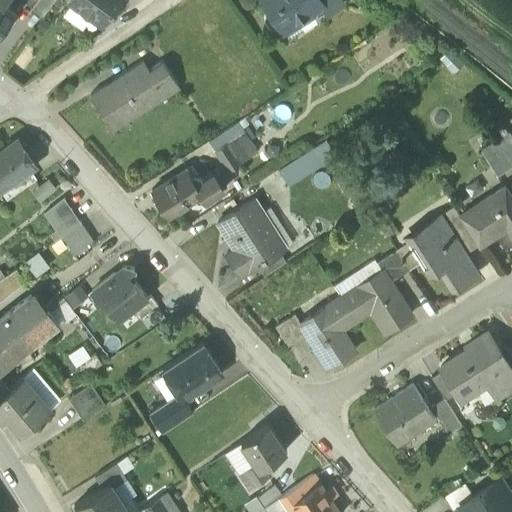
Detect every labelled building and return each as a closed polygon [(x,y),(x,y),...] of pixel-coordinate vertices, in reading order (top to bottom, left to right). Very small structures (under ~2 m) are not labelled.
[(0,0),(0,31),(15,11),(0,0)] [(36,0),(31,8),(42,16),(53,0),(36,0)] [(68,0),(69,0),(101,23),(117,0),(68,0)] [(319,0),(262,0),(269,9),(267,11),(263,18),(268,26),(276,26),(278,25),(281,29),(283,29),(281,26),(293,18),(295,22),(309,13),(308,12),(321,4),(322,4),(319,0)] [(341,4),(338,0),(319,0),(322,4),(321,4),(327,13),(341,4)] [(143,61),(90,94),(112,129),(165,96),(149,69),(143,61)] [(162,61),(149,69),(165,96),(179,87),(162,61)] [(489,128),(497,139),(509,131),(501,120),(489,128)] [(237,121),(208,140),(228,170),(257,151),(237,121)] [(511,135),(509,131),(497,139),(511,162),(511,135)] [(511,165),(511,162),(497,139),(480,149),(496,175),(511,165)] [(0,151),(0,188),(29,168),(35,164),(17,140),(3,150),(0,151)] [(311,145),(277,167),(288,184),(322,162),(311,145)] [(29,168),(0,188),(0,189),(6,199),(36,178),(29,168)] [(186,168),(151,191),(167,216),(203,194),(195,182),(186,168)] [(213,170),(195,182),(203,194),(205,198),(224,186),(213,170)] [(31,192),(40,202),(56,189),(47,178),(31,192)] [(511,197),(504,185),(459,214),(467,226),(479,244),(506,227),(511,236),(511,197)] [(255,198),(217,223),(233,249),(226,253),(241,276),(257,266),(280,252),(286,247),(285,245),(278,250),(269,235),(276,231),(255,198)] [(44,213),(52,225),(72,211),(63,199),(44,213)] [(453,205),(440,214),(453,235),(454,235),(467,226),(459,214),(453,205)] [(72,211),(52,225),(61,237),(81,224),(72,211)] [(440,214),(414,230),(417,235),(408,241),(421,261),(429,273),(445,263),(459,284),(477,272),(454,235),(453,235),(440,214)] [(94,243),(81,224),(61,237),(75,256),(94,243)] [(408,241),(396,248),(409,268),(421,261),(408,241)] [(396,248),(376,261),(381,269),(382,268),(390,281),(409,268),(396,248)] [(280,252),(257,266),(264,276),(286,262),(280,252)] [(381,269),(376,261),(374,258),(333,284),(340,293),(381,269)] [(134,268),(122,266),(91,290),(106,309),(109,307),(119,319),(131,310),(147,298),(132,279),(134,268)] [(381,269),(340,293),(358,320),(370,310),(384,331),(411,314),(390,281),(382,268),(381,269)] [(299,320),(296,322),(304,335),(327,370),(358,349),(345,329),(358,320),(340,293),(299,320)] [(147,298),(131,310),(139,319),(157,304),(150,295),(147,298)] [(0,345),(15,333),(42,312),(30,296),(0,319),(0,345)] [(42,312),(15,333),(26,348),(58,324),(46,309),(42,312)] [(294,313),(275,325),(287,346),(304,335),(296,322),(299,320),(294,313)] [(511,370),(487,332),(474,340),(476,344),(440,367),(442,370),(456,393),(460,398),(486,381),(496,397),(511,386),(511,370)] [(15,333),(0,345),(0,356),(3,361),(6,365),(21,352),(26,348),(15,333)] [(69,351),(80,372),(96,364),(85,342),(69,351)] [(202,342),(162,368),(178,392),(182,398),(183,397),(221,372),(202,342)] [(34,359),(26,348),(21,352),(28,363),(34,359)] [(33,368),(22,377),(50,409),(61,400),(33,368)] [(456,393),(442,370),(431,377),(444,397),(445,399),(446,399),(456,393)] [(22,377),(0,394),(0,416),(4,421),(10,416),(23,432),(50,409),(22,377)] [(91,383),(68,398),(83,420),(105,405),(91,383)] [(412,385),(374,409),(396,444),(434,419),(412,385)] [(178,392),(149,411),(162,432),(193,412),(183,397),(182,398),(178,392)] [(444,397),(430,406),(447,433),(461,424),(446,399),(445,399),(444,397)] [(268,423),(240,442),(245,448),(255,463),(258,469),(262,467),(286,450),(268,423)] [(240,442),(213,460),(218,466),(229,459),(245,448),(240,442)] [(229,459),(238,474),(255,463),(245,448),(229,459)] [(116,462),(95,476),(101,487),(109,482),(113,488),(127,479),(116,462)] [(258,469),(255,463),(238,474),(249,489),(268,477),(262,467),(258,469)] [(311,475),(293,487),(300,497),(318,485),(311,475)] [(472,496),(459,505),(460,506),(464,511),(511,511),(511,510),(504,498),(510,495),(499,479),(472,496)] [(128,511),(113,488),(109,482),(101,487),(74,505),(78,511),(128,511)] [(274,483),(256,497),(263,506),(281,492),(274,483)] [(464,483),(443,496),(452,511),(460,506),(459,505),(472,496),(464,483)] [(293,487),(278,497),(288,511),(336,511),(318,484),(318,485),(300,497),(293,487)] [(181,511),(168,491),(158,498),(167,511),(181,511)] [(167,511),(158,498),(143,508),(145,511),(167,511)]
